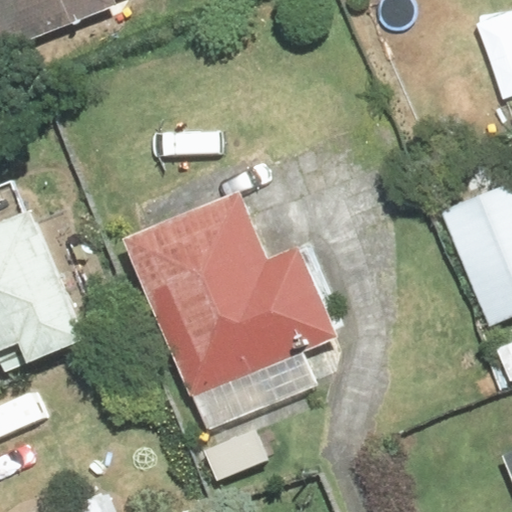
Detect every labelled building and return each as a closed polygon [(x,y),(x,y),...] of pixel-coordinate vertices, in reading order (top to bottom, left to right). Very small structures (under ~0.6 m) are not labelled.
[(0,0),(0,49),(126,0),(0,0)] [(511,173),(448,198),(498,328),(511,322),(511,173)] [(257,178),(138,228),(221,425),(335,377),(321,342),(369,322),(320,205),(276,223),(257,178)] [(0,351),(40,334),(50,359),(118,330),(58,190),(0,214),(0,351)] [(129,511),(122,494),(75,511),(129,511)]
